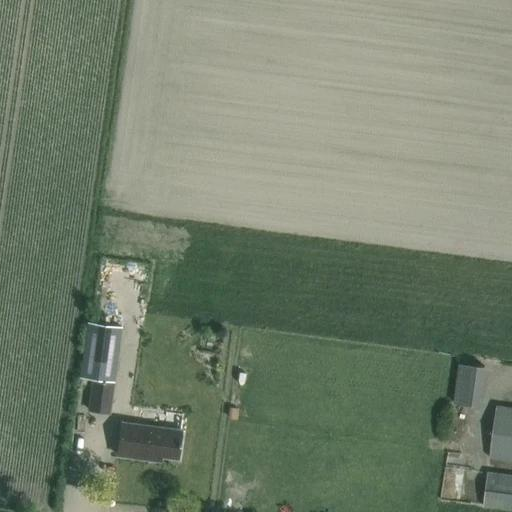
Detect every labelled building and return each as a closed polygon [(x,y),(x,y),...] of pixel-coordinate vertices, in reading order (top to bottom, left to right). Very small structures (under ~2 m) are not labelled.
[(89,410),(108,412),(120,327),(88,322),(80,377),(93,379),(89,410)] [(242,393),(244,347),(227,346),(225,392),(242,393)] [(489,457),(511,460),(511,408),(496,406),(489,457)] [(177,458),(181,430),(121,422),(117,455),(149,459),(149,455),(177,458)] [(511,509),(511,475),(487,472),(483,506),(511,509)]
